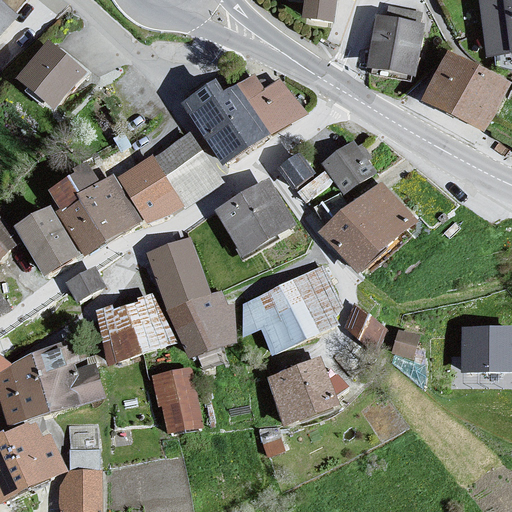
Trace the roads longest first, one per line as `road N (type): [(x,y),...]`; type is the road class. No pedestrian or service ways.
road 1 (unclassified): [(0,328),(188,221),(344,93)]
road 2 (tertiary): [(511,184),(344,93)]
road 3 (unclassified): [(235,35),(199,61),(156,61),(75,0)]
